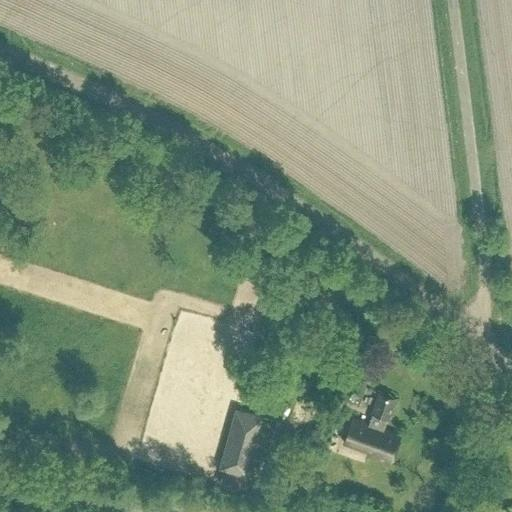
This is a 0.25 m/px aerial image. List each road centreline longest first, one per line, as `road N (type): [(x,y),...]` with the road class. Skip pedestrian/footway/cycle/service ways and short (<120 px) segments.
road 1 (unclassified): [(488,344),(249,173),(0,49)]
road 2 (unclassified): [(488,344),(457,0)]
road 3 (unclassified): [(203,511),(67,490),(0,489)]
